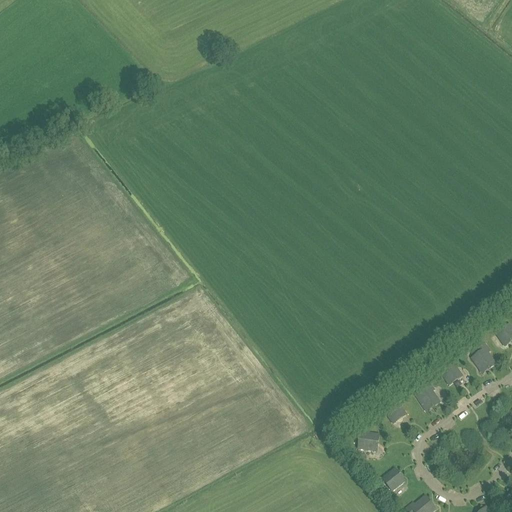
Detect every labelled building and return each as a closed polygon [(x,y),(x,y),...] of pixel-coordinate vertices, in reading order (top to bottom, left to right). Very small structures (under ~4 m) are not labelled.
[(497,334),(503,343),(506,347),(511,342),(511,330),(509,326),(497,334)] [(473,359),(480,370),(483,374),(496,365),(487,353),(489,352),(485,345),(478,349),(481,353),(473,359)] [(441,373),(447,381),(450,386),(462,378),(459,373),(453,365),(441,373)] [(417,398),(424,408),(427,413),(440,404),(432,392),(433,390),(429,384),(423,388),(425,392),(417,398)] [(386,412),(391,420),(394,425),(406,417),(403,412),(397,404),(386,412)] [(359,449),(372,450),(378,451),(380,436),(364,434),(365,432),(357,431),(356,438),(360,439),(359,449)] [(392,491),(401,484),(405,481),(396,469),(392,473),(383,479),(392,491)] [(432,511),(436,509),(427,497),(422,500),(415,506),(413,505),(407,509),(409,511),(432,511)]
